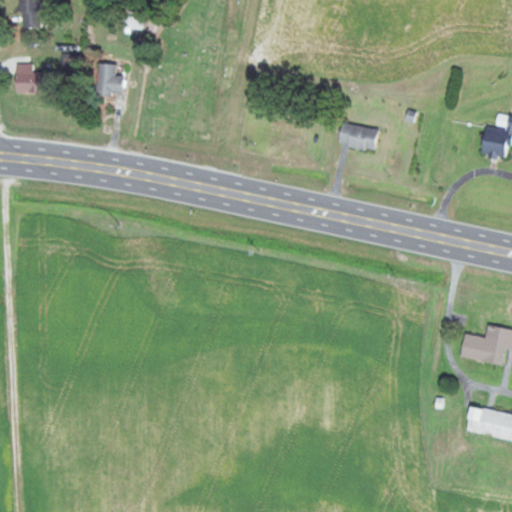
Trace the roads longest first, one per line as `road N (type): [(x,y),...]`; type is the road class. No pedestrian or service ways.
road 1 (secondary): [(274,203),(511,253)]
road 2 (secondary): [(125,172),(274,203)]
road 3 (secondary): [(125,172),(0,156)]
